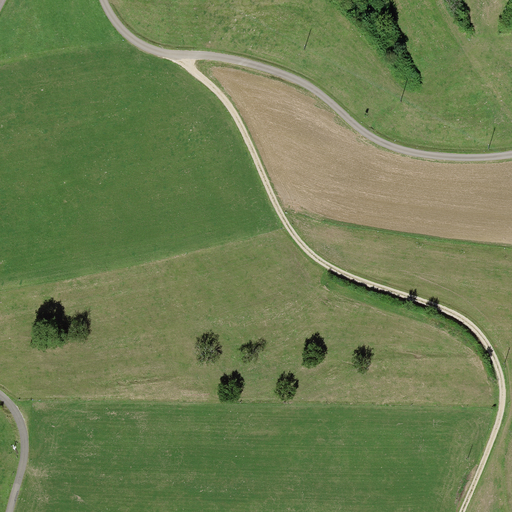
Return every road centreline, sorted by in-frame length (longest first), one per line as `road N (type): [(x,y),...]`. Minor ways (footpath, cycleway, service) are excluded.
road 1 (track): [(179,54),(251,143),(276,212),(306,251),(344,276),(433,306),(484,339),(500,401),(461,511)]
road 2 (track): [(511,153),(449,157),(381,143),(305,84),(125,36),(102,0)]
road 3 (unclassified): [(0,395),(22,447),(10,511)]
